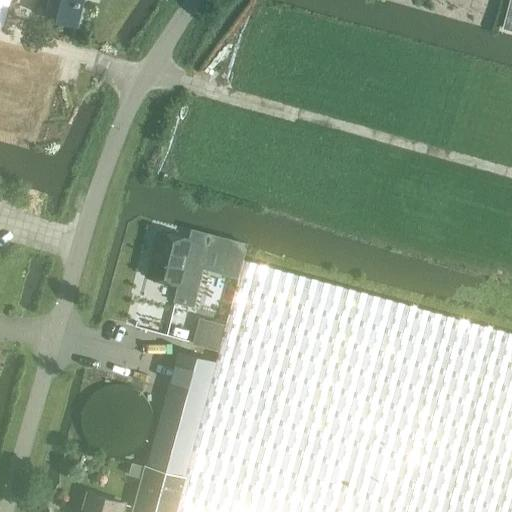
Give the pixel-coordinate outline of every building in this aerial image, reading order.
[(9,0),(0,0),(0,24),(2,25),(9,0)] [(49,0),(45,19),(76,26),(82,0),(49,0)] [(511,0),(509,0),(503,28),(511,30),(511,0)] [(148,278),(152,279),(154,282),(162,284),(166,282),(182,286),(192,240),(158,232),(148,278)] [(511,511),(511,332),(245,260),(216,363),(185,476),(175,511),(511,511)] [(185,476),(216,363),(180,353),(149,466),(185,476)] [(150,420),(150,414),(148,407),(145,402),(142,397),(138,393),(134,390),(129,387),(123,384),(118,384),(113,384),(107,384),(102,386),(97,388),(91,392),(87,396),(83,401),(81,406),(78,413),(78,418),(79,423),(80,431),(83,437),(87,441),(92,446),(96,449),(102,452),(109,453),(116,454),(122,453),(128,451),(134,448),(140,443),(143,438),(147,433),(149,427),(150,420)] [(175,511),(185,476),(149,466),(136,511),(175,511)] [(121,511),(124,503),(88,493),(83,511),(121,511)]
